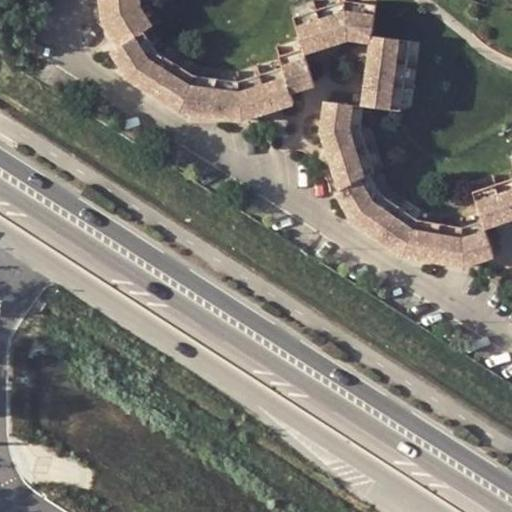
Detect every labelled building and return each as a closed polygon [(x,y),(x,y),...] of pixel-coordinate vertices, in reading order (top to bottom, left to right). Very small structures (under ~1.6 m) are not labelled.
[(95,0),(98,19),(114,47),(139,31),(148,25),(135,5),(134,0),(95,0)] [(376,107),(394,109),(405,41),(368,35),(372,3),(346,0),(339,0),(288,15),(298,46),(301,51),(344,38),(367,41),(358,104),(376,107)] [(114,47),(107,51),(124,77),(175,111),(237,119),(289,102),(285,91),(311,83),(301,51),(298,46),(274,54),(276,62),(277,65),(234,79),(191,74),(152,51),(139,31),(114,47)] [(458,265),(488,255),(480,227),(477,219),(459,225),(414,218),(376,193),(364,173),(368,170),(355,126),(357,105),(320,100),(317,130),(335,190),(332,193),(347,219),(397,254),(458,265)] [(511,164),(509,165),(511,173),(511,175),(467,190),(476,216),(477,219),(480,227),(511,215),(511,164)]
